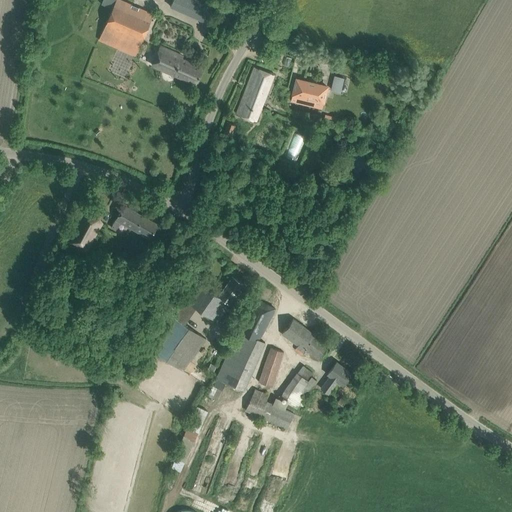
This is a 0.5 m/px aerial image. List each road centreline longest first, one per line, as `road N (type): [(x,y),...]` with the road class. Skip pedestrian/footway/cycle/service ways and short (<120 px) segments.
road 1 (tertiary): [(511,448),(181,211)]
road 2 (unclassified): [(181,211),(222,85),(279,0)]
road 3 (tertiary): [(181,211),(91,169),(0,151)]
